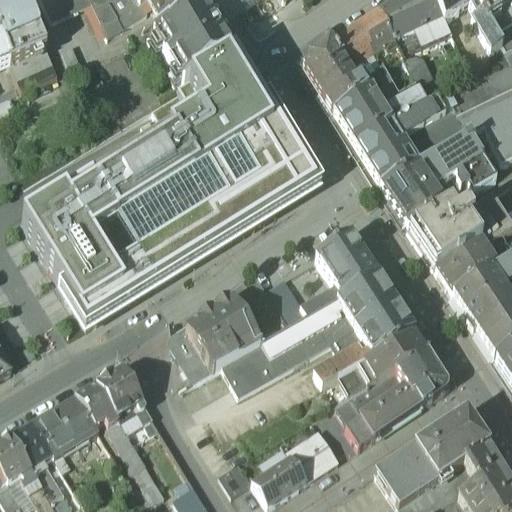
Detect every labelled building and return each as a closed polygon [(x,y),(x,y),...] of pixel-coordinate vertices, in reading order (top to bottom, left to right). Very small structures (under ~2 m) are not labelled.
[(84,0),(51,0),(39,6),(50,30),(90,11),(84,0)] [(142,0),(84,0),(90,11),(100,32),(116,25),(140,12),(147,7),(142,0)] [(193,0),(142,0),(147,7),(140,12),(144,18),(150,13),(166,39),(204,18),(193,0)] [(244,0),(220,0),(239,30),(256,20),(244,0)] [(297,0),(276,0),(283,10),(297,0)] [(428,0),(407,0),(401,4),(426,53),(450,44),(443,30),(428,0)] [(467,0),(428,0),(443,30),(458,20),(457,18),(467,11),(473,8),(467,0)] [(511,0),(467,0),(473,8),(493,43),(511,31),(511,0)] [(401,4),(391,10),(391,11),(378,19),(393,51),(400,66),(407,63),(426,53),(401,4)] [(493,43),(473,8),(467,11),(475,25),(471,27),(490,60),(499,55),(493,43)] [(26,12),(0,23),(0,49),(10,73),(17,89),(52,74),(26,12)] [(140,12),(116,25),(122,35),(146,21),(144,18),(140,12)] [(204,18),(166,39),(146,46),(177,97),(233,65),(204,18)] [(378,19),(330,50),(349,79),(393,51),(378,19)] [(100,32),(107,45),(122,35),(116,25),(100,32)] [(511,31),(493,43),(499,55),(503,61),(511,56),(511,31)] [(349,79),(330,50),(306,66),(303,77),(328,116),(366,94),(361,84),(351,90),(345,82),(349,79)] [(0,77),(9,74),(1,55),(0,55),(0,77)] [(511,56),(503,61),(510,73),(511,72),(511,56)] [(422,68),(414,65),(409,68),(407,63),(400,66),(424,117),(432,113),(441,108),(422,68)] [(263,113),(233,65),(177,97),(176,98),(193,126),(21,232),(24,237),(61,298),(71,314),(85,337),(314,196),(263,113)] [(465,96),(449,104),(461,123),(461,124),(511,98),(511,72),(510,73),(473,92),(465,96)] [(470,84),(461,89),(465,96),(473,92),(470,84)] [(366,94),(328,116),(333,123),(370,99),(366,94)] [(511,98),(461,124),(461,123),(456,126),(458,129),(460,133),(467,144),(485,135),(487,139),(485,140),(501,172),(508,171),(507,170),(511,169),(511,98)] [(370,99),(333,123),(366,176),(404,154),(401,147),(393,134),(391,135),(370,99)] [(9,106),(0,109),(0,129),(16,122),(9,106)] [(424,117),(393,134),(401,147),(440,126),(432,113),(424,117)] [(460,133),(418,158),(416,164),(417,166),(412,169),(416,175),(443,159),(467,144),(460,133)] [(495,188),(467,144),(443,159),(459,182),(459,183),(471,202),(495,188)] [(404,154),(366,176),(379,196),(416,175),(412,169),(408,163),(408,162),(404,154)] [(443,159),(416,175),(438,209),(447,204),(440,194),(459,183),(459,182),(443,159)] [(416,175),(379,196),(408,239),(444,217),(438,209),(416,175)] [(456,225),(415,249),(435,279),(479,250),(483,256),(484,255),(511,238),(491,205),(466,219),(456,225)] [(450,214),(444,217),(408,239),(411,245),(415,249),(456,225),(453,219),(450,214)] [(351,246),(315,268),(334,297),(334,298),(341,308),(376,287),(351,246)] [(479,250),(435,279),(452,306),(504,272),(495,257),(488,262),(484,255),(483,256),(479,250)] [(511,267),(511,268),(511,269),(511,282),(498,291),(508,308),(511,313),(511,267)] [(504,272),(452,306),(459,316),(460,315),(470,332),(508,308),(498,291),(511,282),(511,269),(511,268),(504,272)] [(341,308),(336,310),(353,337),(394,313),(376,287),(341,308)] [(284,288),(265,300),(288,339),(306,328),(300,318),(301,317),(284,288)] [(260,292),(171,348),(169,355),(187,383),(194,385),(197,390),(221,377),(222,377),(260,355),(288,339),(265,300),(260,292)] [(301,317),(300,318),(306,328),(336,310),(341,308),(334,298),(334,297),(301,317)] [(511,313),(508,308),(470,332),(493,367),(511,355),(511,313)] [(288,339),(260,355),(276,382),(329,351),(353,337),(336,310),(288,339)] [(394,313),(353,337),(371,365),(411,341),(394,313)] [(353,337),(329,351),(338,365),(312,381),(320,395),(336,385),(371,365),(353,337)] [(371,365),(336,385),(349,407),(425,362),(411,341),(371,365)] [(260,355),(222,377),(231,394),(237,404),(276,382),(260,355)] [(511,396),(511,355),(493,367),(511,396)] [(425,362),(349,407),(344,409),(334,415),(344,431),(350,426),(353,431),(359,427),(372,446),(442,399),(443,398),(444,397),(444,395),(444,393),(444,392),(425,362)] [(0,386),(8,381),(0,367),(0,386)] [(119,379),(95,394),(114,425),(116,428),(140,414),(119,379)] [(95,394),(75,406),(94,437),(104,431),(114,425),(95,394)] [(75,406),(53,419),(73,451),(72,451),(75,456),(97,443),(94,437),(75,406)] [(140,414),(116,428),(119,433),(137,422),(144,418),(140,414)] [(150,429),(144,418),(137,422),(143,433),(150,429)] [(53,419),(31,432),(52,466),(54,469),(75,456),(72,451),(73,451),(53,419)] [(488,458),(465,423),(374,483),(392,511),(452,511),(457,510),(476,498),(462,476),(488,458)] [(116,428),(114,425),(104,431),(142,496),(153,490),(144,475),(145,475),(128,448),(128,447),(119,433),(116,428)] [(353,431),(344,437),(357,457),(372,446),(359,427),(353,431)] [(155,439),(150,429),(143,433),(148,443),(155,439)] [(31,432),(9,445),(29,480),(42,473),(42,472),(52,466),(31,432)] [(317,441),(285,462),(288,467),(289,467),(305,491),(337,470),(317,441)] [(9,445),(0,450),(0,482),(6,492),(7,493),(21,485),(29,480),(9,445)] [(511,511),(511,496),(488,458),(462,476),(476,498),(457,510),(458,511),(511,511)] [(288,467),(251,492),(262,511),(273,511),(305,491),(289,467),(288,467)] [(42,472),(42,473),(29,480),(48,511),(52,511),(63,506),(46,477),(45,478),(42,472)] [(238,472),(217,484),(230,505),(251,492),(238,472)] [(48,511),(29,480),(21,485),(24,490),(21,492),(32,511),(48,511)] [(6,492),(0,495),(0,509),(1,511),(18,511),(7,493),(6,492)]
